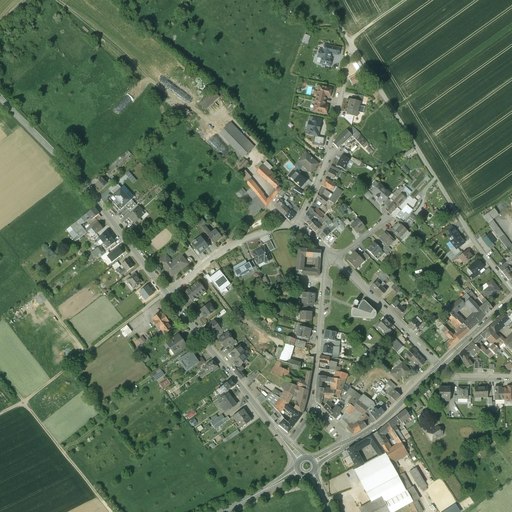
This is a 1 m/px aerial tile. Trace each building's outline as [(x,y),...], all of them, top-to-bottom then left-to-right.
[(325,45),(324,45),(323,51),(319,50),(317,58),(321,58),(320,64),(330,66),(331,59),(329,59),(330,54),(338,55),(340,49),(328,46),(325,45)] [(331,89),(319,86),(316,99),(325,101),(326,96),(329,97),(331,89)] [(213,90),(199,103),(205,110),(219,96),(213,90)] [(325,101),(316,99),(313,112),(325,114),(327,106),(324,105),(325,101)] [(354,100),(350,99),(346,115),(347,115),(353,117),(354,117),(354,116),(355,114),(357,114),(357,112),(363,114),(364,107),(359,106),(360,102),(354,100)] [(312,136),(314,137),(317,137),(318,137),(321,120),(312,117),(310,123),(309,122),(307,129),(310,130),(309,135),(312,135),(312,136)] [(254,147),(230,123),(219,134),(243,158),(254,147)] [(347,130),(333,143),(336,148),(341,146),(351,135),(347,130)] [(365,138),(360,133),(354,139),(359,144),(365,138)] [(317,137),(314,137),(313,144),(323,146),(325,138),(318,137),(317,137)] [(318,164),(306,153),(303,157),(306,159),(301,164),(311,173),(318,164)] [(342,155),(336,165),(344,170),(350,160),(342,155)] [(361,162),(352,157),(350,161),(360,166),(361,162)] [(250,163),(245,158),(238,166),(243,170),(250,163)] [(266,161),(258,170),(257,169),(255,170),(263,178),(267,173),(272,168),(266,161)] [(407,173),(410,170),(404,165),(401,168),(407,173)] [(341,171),(331,166),(330,169),(334,171),(333,172),(336,174),(334,177),(336,178),(339,173),(340,173),(341,171)] [(334,171),(330,169),(326,176),(333,179),(334,177),(336,174),(333,172),(334,171)] [(251,178),(244,172),(240,176),(246,183),(251,178)] [(298,175),(295,172),(290,178),(301,187),(306,182),(298,175)] [(280,185),(267,173),(263,178),(275,189),(278,186),(280,185)] [(101,178),(95,183),(100,190),(105,186),(106,187),(111,182),(109,180),(106,183),(101,178)] [(251,178),(246,183),(251,189),(256,185),(251,178)] [(342,192),(335,187),(336,185),(325,179),(320,188),(325,191),(325,188),(326,187),(333,191),(333,190),(335,191),(333,194),(338,198),(342,192)] [(111,191),(114,194),(121,188),(118,185),(111,191)] [(262,193),(256,185),(251,189),(266,206),(268,205),(265,200),(262,193)] [(389,194),(379,185),(372,193),(382,202),(386,198),(387,199),(390,196),(389,195),(389,194)] [(275,189),(268,197),(265,200),(268,205),(271,202),(281,188),(278,186),(275,189)] [(109,199),(120,211),(125,206),(132,200),(121,188),(114,194),(109,199)] [(246,193),(243,188),(236,194),(240,199),(246,193)] [(266,206),(251,189),(247,192),(262,211),(266,207),(266,206)] [(323,196),(319,192),(313,202),(316,204),(317,202),(318,203),(317,204),(320,205),(321,203),(324,205),(325,204),(326,202),(328,200),(324,197),(323,196)] [(338,198),(333,194),(328,200),(334,204),(338,198)] [(396,199),(392,203),(397,208),(406,198),(401,194),(398,197),(396,199)] [(387,199),(386,198),(382,202),(388,207),(391,204),(389,202),(390,201),(387,199)] [(135,203),(132,200),(125,206),(128,209),(135,203)] [(283,202),(281,200),(277,203),(278,204),(275,207),(279,211),(284,206),(281,203),(283,202)] [(285,202),(284,201),(283,202),(281,203),(284,206),(279,211),(284,216),(290,211),(288,210),(290,209),(287,206),(289,204),(286,200),(285,202)] [(324,215),(314,207),(316,204),(313,202),(310,208),(322,218),(324,215)] [(135,203),(128,209),(130,211),(137,205),(135,203)] [(397,208),(392,203),(391,204),(388,207),(386,210),(390,215),(397,208)] [(290,211),(284,216),(289,222),(296,215),(292,211),(293,209),(291,207),(292,206),(289,204),(287,206),(290,209),(288,210),(290,211)] [(140,207),(128,217),(134,223),(134,224),(137,221),(142,216),(140,214),(144,211),(140,207)] [(94,208),(87,214),(89,216),(92,220),(99,214),(94,208)] [(309,209),(303,220),(305,223),(313,212),(309,209)] [(511,246),(492,220),(498,215),(494,209),(483,217),(510,254),(511,256),(511,246)] [(137,221),(139,223),(149,215),(144,210),(144,211),(140,214),(142,216),(137,221)] [(404,213),(401,211),(399,214),(397,216),(404,221),(409,215),(406,212),(404,213)] [(313,212),(305,223),(309,227),(314,222),(312,219),(314,217),(315,217),(316,216),(317,215),(313,212)] [(87,214),(76,223),(79,226),(87,219),(86,218),(89,216),(87,214)] [(332,224),(325,216),(322,219),(328,226),(332,224)] [(207,225),(202,219),(197,223),(202,229),(205,226),(207,225)] [(328,226),(322,219),(319,222),(322,224),(320,226),(324,230),(328,227),(328,226)] [(352,225),(347,219),(343,223),(351,232),(353,230),(350,226),(352,225)] [(364,227),(358,219),(352,225),(350,226),(353,230),(357,233),(364,227)] [(407,219),(404,223),(405,224),(409,227),(412,223),(407,219)] [(320,228),(314,222),(309,227),(315,233),(320,228)] [(323,230),(319,234),(320,235),(319,237),(322,241),(337,227),(335,222),(332,224),(334,227),(328,232),(325,230),(324,231),(323,230)] [(99,223),(91,228),(91,229),(90,230),(92,231),(90,232),(93,236),(95,234),(103,229),(99,223)] [(402,227),(398,223),(396,225),(395,225),(393,228),(391,229),(391,230),(395,233),(401,239),(408,232),(402,227)] [(216,230),(211,234),(205,226),(202,229),(214,244),(222,238),(216,230)] [(83,228),(76,234),(80,238),(87,233),(83,228)] [(451,240),(458,235),(454,229),(449,233),(450,235),(448,236),(451,240)] [(107,232),(97,240),(98,241),(100,240),(103,243),(111,238),(107,232)] [(389,236),(385,232),(378,239),(385,246),(388,248),(394,241),(389,236)] [(486,236),(482,239),(485,243),(487,245),(488,247),(493,244),(495,242),(494,243),(492,240),(493,239),(489,234),(486,236)] [(465,243),(458,235),(451,240),(450,241),(456,249),(465,243)] [(196,249),(199,253),(208,247),(205,243),(200,237),(196,241),(192,244),(196,249)] [(111,238),(103,243),(107,248),(115,243),(111,238)] [(382,251),(374,243),(366,250),(378,261),(384,254),(381,251),(382,251)] [(103,251),(100,246),(96,249),(99,253),(97,254),(100,258),(101,257),(105,254),(103,251)] [(123,253),(118,247),(110,254),(106,256),(107,257),(109,259),(109,260),(111,263),(123,253)] [(264,247),(252,253),(257,264),(263,261),(264,263),(271,260),(266,251),(264,247)] [(306,249),(298,249),(296,274),(301,275),(302,271),(303,268),(304,256),(305,256),(306,249)] [(321,251),(306,249),(305,256),(316,257),(315,261),(320,262),(321,251)] [(467,250),(459,256),(465,263),(468,261),(469,261),(469,260),(473,257),(470,254),(470,253),(468,250),(467,250)] [(106,256),(110,254),(108,251),(105,254),(101,257),(103,260),(107,257),(106,256)] [(451,251),(446,255),(450,260),(455,256),(451,251)] [(360,257),(355,252),(347,260),(355,269),(363,261),(360,257)] [(364,253),(360,257),(363,261),(364,262),(369,258),(364,253)] [(180,254),(169,263),(164,256),(158,261),(171,277),(188,264),(180,254)] [(120,271),(118,273),(119,273),(121,275),(126,271),(127,272),(133,267),(128,260),(121,264),(124,268),(120,271)] [(249,263),(247,265),(245,261),(233,267),(235,271),(234,272),(237,277),(241,275),(242,277),(249,273),(248,271),(252,269),(249,263)] [(315,270),(303,268),(302,271),(301,275),(319,276),(320,262),(315,261),(315,270)] [(478,261),(468,268),(473,274),(474,275),(478,272),(483,268),(478,261)] [(509,267),(506,263),(501,267),(500,266),(499,267),(503,272),(509,267)] [(511,272),(511,270),(509,267),(503,272),(509,280),(511,277),(511,273),(511,272)] [(221,292),(230,284),(219,271),(210,278),(213,282),(221,292)] [(386,275),(382,271),(376,276),(381,280),(386,275)] [(478,272),(474,275),(473,274),(470,276),(473,280),(480,274),(478,272)] [(135,273),(130,277),(126,280),(127,280),(129,283),(133,288),(141,282),(135,273)] [(210,278),(207,274),(205,276),(210,283),(213,282),(210,278)] [(378,283),(376,281),(370,287),(374,291),(383,283),(386,279),(388,277),(386,275),(381,280),(378,283)] [(491,280),(487,284),(489,287),(484,291),(483,291),(489,298),(490,300),(499,293),(496,288),(497,287),(491,280)] [(198,282),(185,292),(192,301),(205,291),(198,282)] [(383,283),(374,291),(380,297),(386,292),(382,287),(384,285),(383,283)] [(153,294),(147,286),(139,292),(145,300),(153,294)] [(489,298),(483,291),(484,291),(483,289),(479,293),(481,295),(486,301),(489,298)] [(451,308),(435,291),(431,295),(447,311),(451,308)] [(477,299),(470,291),(466,294),(470,299),(473,302),(477,299)] [(32,296),(39,305),(42,302),(36,293),(32,296)] [(465,304),(455,293),(449,299),(454,305),(459,310),(465,304)] [(481,295),(477,298),(483,305),(487,302),(486,301),(481,295)] [(472,316),(478,323),(485,316),(481,311),(473,302),(470,299),(465,303),(474,313),(472,316)] [(363,300),(362,301),(360,302),(359,304),(358,307),(357,308),(357,310),(356,309),(355,308),(353,308),(352,308),(351,309),(351,310),(351,311),(351,312),(351,313),(351,314),(351,315),(351,317),(352,317),(371,319),(372,319),(373,319),(374,318),(375,317),(376,315),(376,314),(375,312),(375,311),(365,301),(364,300),(363,300)] [(396,300),(391,305),(395,309),(400,304),(396,300)] [(406,312),(400,306),(401,306),(403,305),(404,303),(403,301),(400,304),(395,309),(393,311),(399,317),(402,314),(403,314),(406,312)] [(492,309),(487,302),(483,305),(481,306),(483,309),(481,311),(485,316),(492,309)] [(209,303),(200,310),(202,313),(202,314),(204,317),(205,318),(215,311),(212,308),(213,307),(209,303)] [(459,310),(454,305),(451,308),(447,311),(452,316),(456,321),(456,320),(460,317),(455,313),(459,310)] [(511,311),(509,309),(504,313),(511,322),(511,334),(505,341),(500,337),(498,338),(503,343),(511,350),(511,311)] [(311,312),(300,311),(300,320),(311,320),(311,312)] [(160,313),(152,319),(154,321),(152,322),(159,331),(160,330),(164,335),(172,329),(167,322),(169,322),(163,314),(162,315),(160,313)] [(504,313),(489,327),(495,334),(504,326),(505,327),(511,322),(504,313)] [(469,331),(463,325),(462,326),(456,320),(456,321),(452,316),(447,320),(448,323),(447,324),(457,334),(454,336),(459,340),(469,331)] [(472,316),(465,322),(471,329),(478,323),(472,316)] [(204,317),(199,320),(203,325),(207,321),(205,318),(204,317)] [(471,329),(465,322),(464,322),(460,317),(456,320),(462,326),(463,325),(469,331),(471,329)] [(384,319),(378,326),(385,334),(392,327),(384,319)] [(420,326),(414,320),(407,326),(413,332),(420,326)] [(220,329),(214,321),(207,326),(209,330),(211,333),(212,333),(213,335),(219,331),(220,329)] [(226,324),(220,329),(219,331),(221,334),(222,333),(229,328),(226,324)] [(126,325),(120,330),(125,337),(131,332),(126,325)] [(449,332),(444,327),(441,330),(446,336),(449,332)] [(493,333),(488,328),(477,338),(479,342),(482,339),(483,340),(485,338),(487,339),(493,333)] [(336,332),(325,330),(324,340),(333,341),(334,336),(335,336),(336,332)] [(310,334),(298,331),(297,337),(302,338),(308,339),(310,334)] [(459,340),(454,336),(453,337),(449,332),(446,336),(450,340),(447,342),(451,347),(459,340)] [(219,339),(219,340),(223,345),(222,346),(224,347),(225,348),(230,344),(233,341),(227,333),(224,335),(219,339)] [(493,333),(487,339),(492,345),(493,344),(497,349),(503,343),(498,338),(493,333)] [(178,335),(167,343),(171,348),(182,340),(181,338),(178,335)] [(302,341),(287,337),(279,361),(293,365),(292,370),(299,370),(301,363),(289,360),(293,344),(304,347),(306,343),(302,341)] [(477,338),(472,343),(475,345),(475,346),(478,349),(480,346),(482,345),(479,342),(477,338)] [(182,340),(171,348),(175,354),(186,346),(184,343),(182,340)] [(395,340),(390,345),(396,352),(402,346),(395,340)] [(451,347),(447,342),(443,346),(447,351),(451,347)] [(475,345),(472,343),(465,350),(469,354),(472,357),(479,350),(478,349),(475,346),(475,345)] [(493,344),(492,345),(490,346),(491,347),(488,350),(493,355),(498,350),(497,349),(493,344)] [(245,352),(240,345),(235,349),(230,353),(236,360),(234,361),(238,368),(242,365),(244,363),(244,362),(246,360),(247,359),(243,353),(245,352)] [(333,347),(323,346),(323,353),(324,353),(324,355),(332,356),(332,354),(333,347)] [(418,355),(413,349),(406,356),(418,369),(424,363),(422,361),(423,360),(418,355)] [(465,350),(465,349),(459,355),(467,368),(472,365),(466,357),(469,354),(465,350)] [(493,355),(488,350),(486,352),(484,354),(489,359),(493,355)] [(188,354),(180,360),(183,365),(195,357),(191,352),(188,354)] [(195,357),(183,365),(187,370),(196,364),(198,362),(197,361),(195,357)] [(299,380),(287,375),(289,368),(292,370),(293,365),(279,361),(276,360),(273,365),(273,366),(270,373),(283,379),(288,382),(297,386),(299,380)] [(212,361),(209,363),(208,361),(206,363),(208,365),(206,366),(203,369),(204,371),(207,374),(210,372),(213,370),(217,366),(212,361)] [(336,363),(329,361),(328,364),(331,365),(330,370),(336,371),(340,372),(341,369),(335,368),(336,363)] [(410,371),(402,362),(390,373),(397,380),(402,375),(404,377),(410,371)] [(238,368),(234,372),(241,381),(245,377),(243,374),(244,373),(242,371),(248,366),(247,364),(244,363),(242,365),(238,368)] [(308,364),(301,363),(299,370),(304,371),(311,372),(312,365),(308,364)] [(311,372),(304,371),(303,375),(307,376),(306,378),(310,379),(311,372)] [(340,372),(336,371),(334,378),(336,379),(345,381),(347,374),(340,372)] [(161,372),(154,377),(156,380),(164,375),(161,372)] [(254,373),(246,379),(250,384),(260,374),(258,372),(256,375),(254,373)] [(283,379),(270,373),(267,379),(279,385),(283,379)] [(334,378),(318,376),(317,388),(321,388),(322,381),(325,382),(331,383),(332,381),(335,382),(336,379),(334,378)] [(306,378),(306,382),(299,380),(297,386),(308,390),(310,379),(306,378)] [(345,381),(336,379),(335,382),(332,381),(331,383),(331,389),(337,390),(341,391),(345,381)] [(168,380),(160,386),(162,389),(170,384),(168,380)] [(230,380),(220,387),(222,390),(226,388),(228,391),(235,386),(230,380)] [(396,387),(389,381),(386,384),(392,390),(393,390),(396,387)] [(300,388),(289,383),(282,394),(290,399),(293,394),(298,396),(300,388)] [(371,397),(377,389),(375,387),(369,396),(371,397)] [(445,387),(443,387),(442,387),(439,387),(439,400),(443,400),(443,401),(450,401),(450,388),(445,387)] [(487,387),(474,388),(475,397),(487,397),(487,387)] [(500,387),(495,387),(495,400),(500,400),(500,398),(504,398),(504,389),(501,389),(500,387)] [(308,391),(300,388),(298,396),(297,398),(306,402),(308,391)] [(321,388),(317,388),(316,399),(323,408),(331,397),(334,398),(336,398),(337,394),(340,395),(337,393),(337,390),(331,389),(321,388)] [(468,388),(458,388),(457,396),(457,399),(458,399),(467,399),(467,396),(468,388)] [(282,394),(275,389),(272,393),(280,399),(282,394)] [(393,390),(392,390),(387,394),(390,397),(389,398),(391,400),(392,399),(395,402),(400,396),(393,390)] [(361,396),(355,392),(352,397),(347,403),(350,405),(338,421),(346,428),(351,424),(352,426),(356,423),(359,421),(359,419),(362,415),(364,416),(365,415),(368,418),(372,423),(376,421),(370,414),(367,410),(373,402),(363,395),(361,396)] [(222,397),(220,398),(222,402),(219,405),(220,406),(231,398),(227,393),(226,394),(222,397)] [(272,393),(271,393),(265,399),(266,399),(273,406),(277,411),(279,413),(284,407),(287,410),(290,406),(289,405),(280,399),(272,393)] [(290,399),(282,394),(280,399),(289,405),(290,403),(288,402),(290,399)] [(265,399),(261,395),(256,399),(260,404),(266,399),(265,399)] [(331,397),(323,408),(330,414),(332,411),(330,409),(333,405),(330,403),(331,401),(332,401),(334,398),(331,397)] [(231,398),(220,406),(225,413),(236,405),(231,398)] [(373,402),(367,410),(370,414),(374,410),(373,408),(377,404),(374,400),(373,402)] [(298,402),(294,409),(302,414),(304,406),(298,402)] [(294,409),(290,406),(287,410),(294,416),(293,417),(294,418),(291,422),(294,425),(302,414),(294,409)] [(341,410),(335,406),(332,411),(330,414),(335,418),(341,410)] [(189,419),(196,413),(194,409),(186,414),(189,419)] [(243,409),(233,416),(235,418),(233,419),(236,423),(247,415),(243,409)] [(377,411),(375,409),(374,410),(370,414),(376,421),(384,412),(382,410),(380,409),(377,411)] [(405,410),(396,417),(400,422),(401,424),(404,421),(407,425),(409,423),(407,420),(410,417),(405,410)] [(221,415),(213,421),(215,425),(221,421),(224,419),(221,415)] [(247,415),(236,423),(238,426),(240,426),(241,427),(251,421),(247,415)] [(283,420),(280,423),(278,420),(275,423),(278,425),(287,433),(293,427),(289,424),(284,419),(281,415),(279,417),(283,420)] [(365,415),(364,416),(362,415),(359,419),(359,421),(356,423),(360,430),(366,427),(364,424),(365,423),(364,421),(366,420),(368,418),(365,415)] [(394,419),(388,423),(391,429),(400,443),(403,440),(404,440),(395,426),(400,422),(396,417),(394,419)] [(360,430),(356,423),(352,426),(351,424),(346,428),(353,435),(360,430)] [(388,423),(382,428),(386,434),(389,431),(391,429),(388,423)] [(437,427),(427,433),(431,441),(442,434),(437,427)] [(382,428),(379,430),(373,435),(381,447),(387,443),(383,436),(386,434),(382,428)] [(389,450),(385,453),(391,464),(400,459),(408,455),(402,445),(401,443),(400,443),(391,429),(389,431),(397,444),(389,450)] [(237,430),(231,434),(231,435),(228,437),(230,439),(239,433),(237,430)] [(384,503),(406,491),(398,476),(394,468),(391,464),(385,453),(384,453),(373,435),(367,439),(364,441),(367,446),(370,444),(378,457),(363,465),(356,468),(357,469),(354,470),(371,502),(381,496),(384,503)] [(364,441),(357,444),(360,450),(367,446),(364,441)] [(387,443),(381,447),(385,453),(389,450),(387,446),(389,444),(387,442),(387,443)] [(357,444),(347,450),(350,455),(347,457),(345,458),(344,459),(348,465),(353,462),(356,468),(363,465),(357,452),(360,450),(357,444)] [(411,488),(402,474),(398,476),(406,491),(413,502),(413,503),(418,500),(412,488),(411,488)] [(381,496),(371,502),(359,509),(360,511),(394,511),(413,502),(406,491),(384,503),(381,496)]
